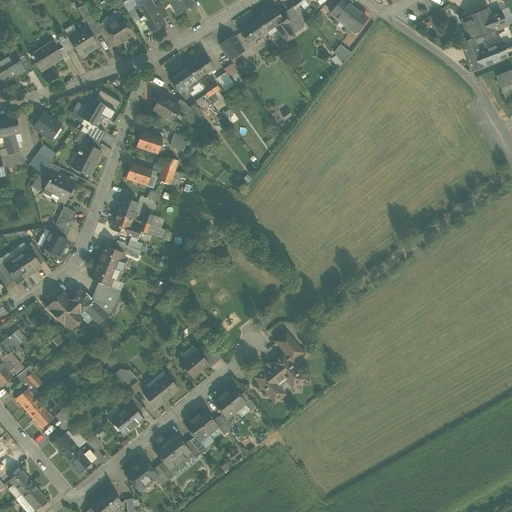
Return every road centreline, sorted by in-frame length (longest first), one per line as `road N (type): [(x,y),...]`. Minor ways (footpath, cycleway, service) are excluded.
road 1 (residential): [(260,344),(72,498),(0,412)]
road 2 (residential): [(0,317),(67,269),(148,58)]
road 3 (track): [(511,171),(314,316),(276,327),(260,344)]
road 4 (unclassified): [(363,0),(470,79),(511,149)]
road 5 (residential): [(0,106),(148,58)]
